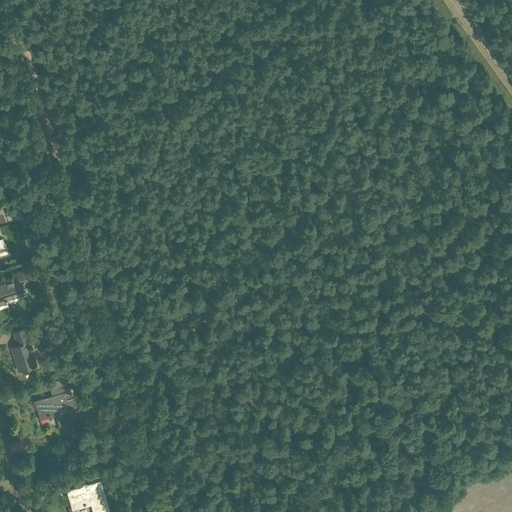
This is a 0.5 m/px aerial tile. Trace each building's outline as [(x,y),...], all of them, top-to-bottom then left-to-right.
[(0,153),(9,151),(7,143),(0,144),(0,153)] [(17,217),(14,208),(6,210),(9,220),(17,217)] [(0,304),(8,302),(7,299),(23,294),(19,281),(33,277),(30,269),(6,276),(8,283),(4,284),(0,285),(0,304)] [(12,347),(19,371),(36,366),(29,341),(31,340),(29,334),(15,338),(18,345),(12,347)] [(52,396),(34,401),(40,420),(56,415),(60,427),(74,423),(70,409),(77,407),(74,397),(67,399),(67,397),(73,395),(70,383),(57,387),(59,394),(52,396)] [(66,490),(72,509),(92,503),(94,511),(110,511),(101,480),(66,490)]
